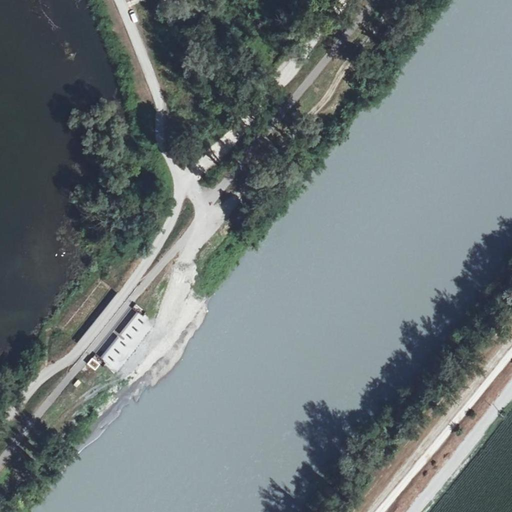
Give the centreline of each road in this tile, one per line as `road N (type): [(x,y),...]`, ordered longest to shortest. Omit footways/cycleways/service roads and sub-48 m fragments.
road 1 (track): [(0,432),(145,263),(183,187),(346,0)]
road 2 (track): [(364,511),(511,330)]
road 3 (unclassified): [(183,187),(160,135),(161,104),(119,0)]
road 4 (track): [(412,511),(511,389)]
